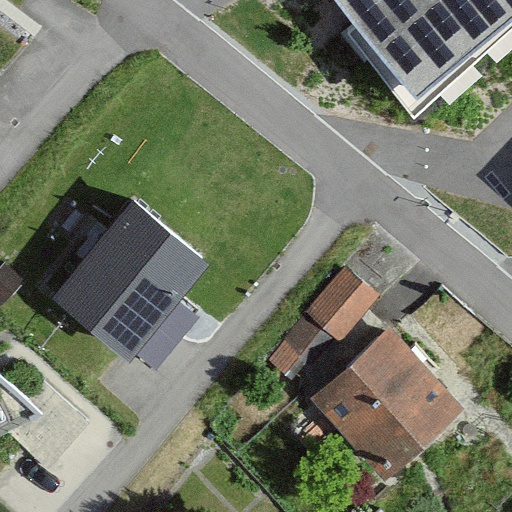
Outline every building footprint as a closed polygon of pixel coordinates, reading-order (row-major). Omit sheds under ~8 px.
[(511,0),(355,0),(421,80),(511,4),(511,0)] [(144,192),(66,288),(138,346),(215,250),(144,192)] [(345,262),(274,353),(291,366),(324,324),(338,335),(377,286),(345,262)] [(475,404),(396,317),(317,389),(397,475),(475,404)] [(0,383),(0,433),(10,430),(56,465),(101,421),(56,377),(21,413),(0,383)]
